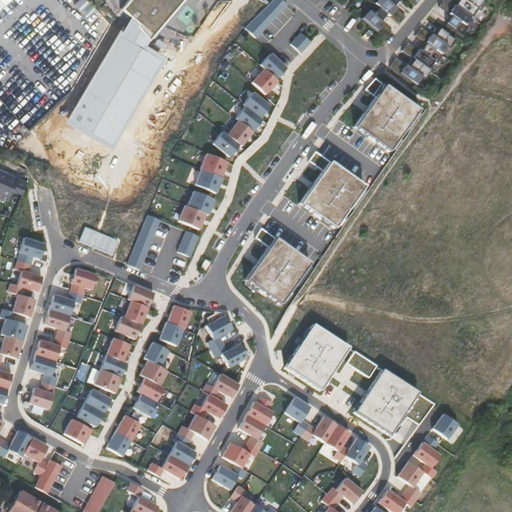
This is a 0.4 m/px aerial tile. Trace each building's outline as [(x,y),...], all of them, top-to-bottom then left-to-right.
[(0,0),(0,8),(8,0),(0,0)] [(127,0),(120,9),(132,18),(140,24),(137,26),(151,39),(174,10),(182,0),(127,0)] [(272,0),(265,7),(276,17),(286,5),(280,0),(272,0)] [(376,0),(374,4),(386,14),(398,25),(405,17),(393,7),(398,0),(376,0)] [(451,17),(445,25),(462,36),(468,28),(465,25),(470,17),(446,0),(442,0),(438,7),(448,14),(451,17)] [(446,0),(470,17),(471,18),(477,10),(480,12),(486,4),(480,0),(446,0)] [(367,12),(361,19),(385,40),(392,32),(380,22),(386,14),(374,4),(371,1),(364,9),(367,12)] [(123,32),(121,30),(69,121),(113,146),(165,56),(147,45),(151,39),(137,26),(140,24),(132,18),(123,32)] [(420,28),(414,36),(426,44),(441,55),(447,47),(450,49),(456,41),(439,29),(433,36),(431,35),(430,35),(420,28)] [(290,45),(300,54),(310,43),(300,34),(290,45)] [(407,43),(401,51),(414,59),(428,70),(433,62),(436,64),(443,56),(441,55),(426,44),(420,52),(417,50),(407,43)] [(264,69),(275,80),(286,68),(270,54),(260,66),(264,69)] [(405,66),(395,59),(389,67),(416,85),(421,78),(424,80),(430,71),(428,70),(414,59),(408,67),(405,65),(405,66)] [(251,83),(264,95),(277,81),(275,80),(264,69),(251,83)] [(353,127),(388,152),(418,110),(374,78),(365,90),(375,97),(353,127)] [(245,107),(260,119),(269,106),(252,93),(242,105),(245,107)] [(235,119),(238,121),(252,132),(262,120),(260,119),(245,107),(235,119)] [(238,121),(232,129),(246,140),(252,132),(238,121)] [(232,129),(227,136),(239,145),(241,147),(246,140),(232,129)] [(212,144),(229,158),(239,145),(227,136),(222,132),(212,144)] [(297,202),(332,227),(362,186),(314,150),(307,160),(321,170),(297,202)] [(202,171),(220,178),(227,163),(207,155),(201,170),(202,171)] [(0,194),(8,198),(16,178),(0,171),(0,194)] [(196,186),(215,194),(222,179),(220,178),(202,171),(196,186)] [(193,192),(186,207),(205,215),(208,216),(214,200),(193,192)] [(178,221),(199,230),(205,215),(186,207),(184,206),(178,221)] [(128,265),(140,270),(158,220),(146,215),(128,265)] [(241,278),(276,303),(306,261),(259,227),(253,235),(265,244),(241,278)] [(178,252),(190,257),(199,237),(186,232),(178,252)] [(21,271),(16,285),(22,287),(37,292),(41,277),(27,273),(32,257),(39,260),(44,245),(23,238),(20,247),(17,253),(19,254),(15,269),(21,271)] [(207,272),(211,265),(207,262),(202,270),(207,272)] [(72,284),(70,292),(82,296),(85,288),(91,289),(95,275),(75,269),(71,283),(72,284)] [(17,295),(11,312),(14,313),(29,318),(34,300),(20,295),(22,287),(16,285),(10,284),(8,291),(17,295)] [(115,331),(135,340),(141,325),(148,308),(154,294),(134,285),(128,300),(131,301),(124,318),(121,317),(115,331)] [(53,295),(48,310),(69,316),(73,302),(80,304),(82,296),(70,292),(67,300),(53,295)] [(174,306),(167,323),(183,329),(184,329),(191,312),(174,306)] [(4,336),(21,342),(26,326),(12,321),(14,313),(11,312),(2,309),(0,315),(0,317),(6,319),(1,335),(4,336)] [(64,331),(69,316),(48,310),(44,324),(58,329),(55,337),(67,341),(70,333),(64,331)] [(212,351),(223,344),(220,338),(233,331),(226,318),(207,328),(214,341),(208,344),(212,351)] [(183,329),(167,323),(166,323),(160,340),(176,346),(183,329)] [(310,324),(284,370),(323,391),(349,345),(310,324)] [(0,358),(1,355),(16,359),(21,342),(4,336),(0,348),(0,358)] [(65,349),(67,341),(55,337),(53,345),(39,340),(34,355),(54,362),(59,347),(65,349)] [(113,339),(106,356),(122,362),(129,346),(113,339)] [(144,359),(148,361),(159,368),(169,351),(153,343),(144,359)] [(227,351),(223,344),(212,351),(215,357),(221,354),(228,367),(247,357),(240,344),(227,351)] [(354,351),(346,363),(368,378),(376,366),(354,351)] [(50,376),(54,362),(34,355),(29,370),(43,374),(40,382),(53,386),(56,378),(50,376)] [(106,356),(99,370),(119,378),(126,364),(122,362),(106,356)] [(145,378),(160,386),(167,372),(159,368),(148,361),(140,375),(145,378)] [(381,369),(353,413),(392,437),(420,392),(381,369)] [(119,378),(99,370),(93,385),(114,394),(120,379),(119,378)] [(0,388),(6,390),(10,375),(0,371),(0,388)] [(162,471),(181,480),(195,450),(203,453),(227,403),(224,402),(226,396),(232,399),(239,382),(218,373),(203,407),(194,403),(190,412),(194,414),(187,428),(181,425),(162,467),(151,462),(147,471),(160,477),(162,471)] [(137,392),(141,394),(156,402),(164,388),(160,386),(145,378),(137,392)] [(51,394),(53,386),(40,382),(38,390),(33,388),(28,404),(48,410),(52,395),(51,394)] [(91,390),(84,404),(102,414),(110,400),(91,390)] [(208,479),(230,490),(237,476),(243,479),(263,441),(258,438),(276,404),(254,393),(218,461),(208,479)] [(159,404),(156,402),(141,394),(133,408),(151,418),(159,404)] [(361,477),(376,448),(351,437),(354,432),(310,411),(312,406),(292,397),(284,414),(299,421),(294,432),(310,441),(312,437),(341,452),(340,455),(357,463),(352,473),(361,477)] [(102,414),(84,404),(76,417),(95,427),(102,414)] [(446,442),(458,424),(441,412),(397,478),(412,488),(423,473),(428,476),(442,455),(434,450),(442,439),(446,442)] [(105,448),(121,457),(140,425),(124,416),(105,448)] [(82,445),(90,431),(70,420),(62,434),(82,445)] [(21,454),(30,439),(16,431),(9,445),(1,441),(0,443),(0,455),(2,457),(6,450),(20,457),(21,454)] [(33,488),(45,494),(60,467),(49,461),(46,465),(39,461),(47,448),(30,439),(21,454),(38,463),(33,472),(40,476),(33,488)] [(83,511),(98,511),(114,481),(101,475),(83,511)] [(316,511),(347,511),(364,492),(344,475),(323,501),(324,503),(316,511)] [(408,484),(399,497),(386,488),(376,503),(390,511),(398,511),(404,503),(411,507),(420,492),(408,484)] [(237,485),(220,511),(277,511),(270,508),(267,511),(242,497),(246,490),(237,485)] [(58,511),(59,511),(15,488),(3,510),(7,511),(58,511)] [(129,493),(137,497),(140,492),(132,488),(129,493)]
